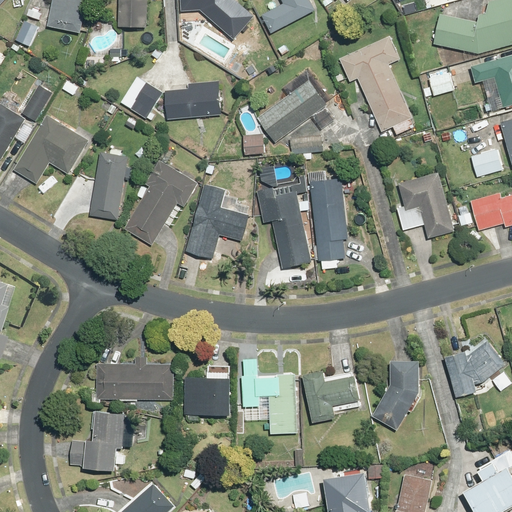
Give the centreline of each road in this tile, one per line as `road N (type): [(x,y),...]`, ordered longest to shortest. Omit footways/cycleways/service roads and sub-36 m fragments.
road 1 (residential): [(511,270),(293,315),(183,303),(98,280)]
road 2 (residential): [(98,280),(55,351),(35,415),(36,478),(48,511)]
